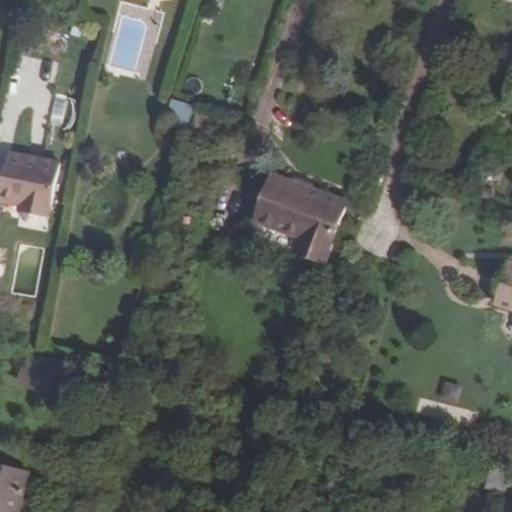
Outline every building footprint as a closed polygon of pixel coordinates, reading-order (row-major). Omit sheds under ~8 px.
[(194,109),(175,104),(171,119),(190,124),(194,109)] [(8,184),(1,183),(0,188),(0,201),(51,212),(59,165),(9,154),(5,176),(9,177),(8,184)] [(9,177),(5,176),(3,175),(1,183),(8,184),(9,177)] [(353,203),(278,176),(260,222),(306,240),(301,253),(330,264),(353,203)] [(511,308),(511,261),(497,304),(511,308)] [(25,365),(21,377),(52,389),(57,376),(25,365)] [(14,383),(0,378),(0,421),(2,422),(14,383)] [(443,398),(461,403),(466,385),(449,380),(443,398)] [(0,474),(7,476),(9,470),(0,467),(0,474)] [(0,511),(18,511),(28,475),(9,470),(7,476),(0,474),(0,511)] [(489,487),(505,490),(508,473),(493,470),(489,487)]
